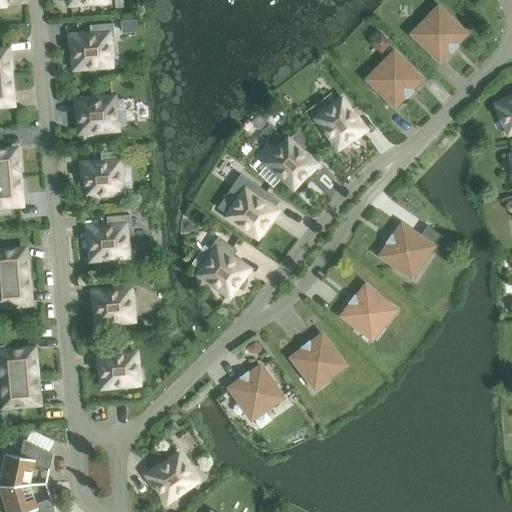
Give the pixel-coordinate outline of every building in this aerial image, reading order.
[(429,27),(418,39),(439,60),(465,34),(439,8),(425,23),(429,27)] [(138,20),(122,22),(123,33),(139,32),(138,20)] [(91,37),(74,39),(76,67),(109,64),(107,37),(115,37),(114,24),(90,26),(91,37)] [(383,51),(394,41),(384,30),(373,41),(383,51)] [(0,78),(9,77),(7,52),(0,52),(0,78)] [(384,72),(373,84),(395,106),(421,79),(395,54),(380,68),(384,72)] [(0,104),(11,103),(9,77),(0,78),(0,104)] [(112,100),(79,103),(82,131),(115,128),(112,100)] [(511,100),(499,106),(510,132),(511,130),(511,100)] [(342,103),(319,119),(339,146),(362,129),(342,103)] [(270,164),(262,173),(276,186),(284,177),(293,185),(313,164),(288,142),(269,163),(270,164)] [(0,178),(18,177),(15,151),(0,152),(0,178)] [(102,165),(85,166),(88,194),(121,192),(118,165),(126,164),(125,151),(101,153),(102,165)] [(0,204),(20,203),(18,177),(0,178),(0,204)] [(150,189),(139,190),(140,204),(151,203),(150,189)] [(246,193),(230,216),(257,235),(273,212),(246,193)] [(108,229),(91,230),(93,258),(126,255),(124,229),(131,228),(130,215),(107,217),(108,229)] [(402,226),(382,256),(407,274),(416,260),(421,264),(432,247),(443,254),(451,242),(428,226),(420,238),(402,226)] [(217,252),(202,274),(229,293),(245,270),(231,260),(237,251),(218,237),(211,248),(217,252)] [(0,278),(26,277),(24,251),(0,252),(0,278)] [(0,312),(3,312),(2,305),(29,302),(26,277),(0,278),(0,312)] [(366,287),(343,316),(367,335),(377,323),(382,326),(395,310),(366,287)] [(129,291),(96,294),(99,322),(132,319),(129,291)] [(322,336),(293,358),(312,383),(324,373),(328,378),(344,365),(322,336)] [(6,346),(0,346),(0,354),(0,355),(3,379),(35,376),(33,350),(7,353),(6,346)] [(135,355),(102,358),(104,386),(137,383),(135,355)] [(261,367),(231,388),(249,414),(262,404),(265,409),(282,397),(261,367)] [(5,404),(0,404),(0,412),(12,412),(11,405),(37,402),(35,376),(3,379),(5,404)] [(277,415),(270,419),(277,430),(289,423),(282,412),(277,415)] [(173,422),(165,429),(171,438),(180,432),(173,422)] [(6,454),(0,482),(0,485),(23,484),(25,469),(31,469),(32,464),(50,467),(53,454),(24,440),(21,456),(6,454)] [(179,457),(152,476),(168,499),(195,480),(179,457)] [(23,484),(0,485),(0,489),(7,511),(55,511),(52,500),(35,506),(33,501),(28,502),(23,484)]
